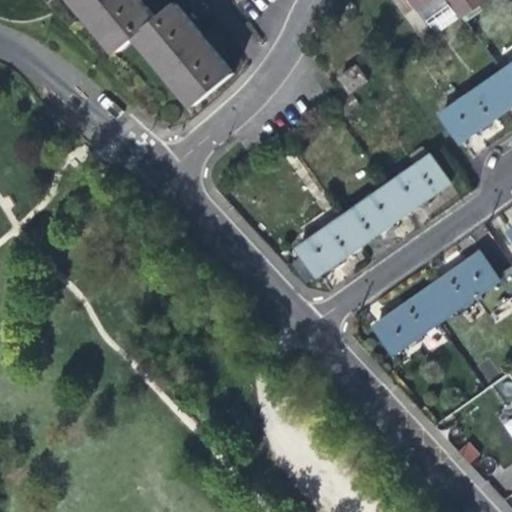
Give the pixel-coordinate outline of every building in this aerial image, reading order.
[(136,35),(156,19),(140,0),(73,0),(116,51),(136,35)] [(481,0),(392,0),(422,42),(460,15),(481,0)] [(156,19),(136,35),(192,104),(233,71),(205,37),(176,2),(156,19)] [(511,63),(499,72),(509,85),(499,92),(509,107),(511,105),(511,63)] [(349,92),(366,81),(354,64),(337,76),(349,92)] [(486,123),(509,107),(499,92),(509,85),(499,72),(441,113),(460,141),(486,123)] [(429,155),(385,187),(403,213),(429,195),(448,182),(429,155)] [(385,187),(341,217),(359,243),(388,224),(403,213),(385,187)] [(342,255),(359,243),(341,217),(296,248),(315,274),(342,255)] [(428,307),(438,322),(500,279),(479,249),(456,265),(429,284),(439,299),(428,307)] [(393,353),(438,322),(428,307),(439,299),(429,284),(400,304),(372,324),(393,353)] [(511,416),(502,424),(511,438),(511,416)]
